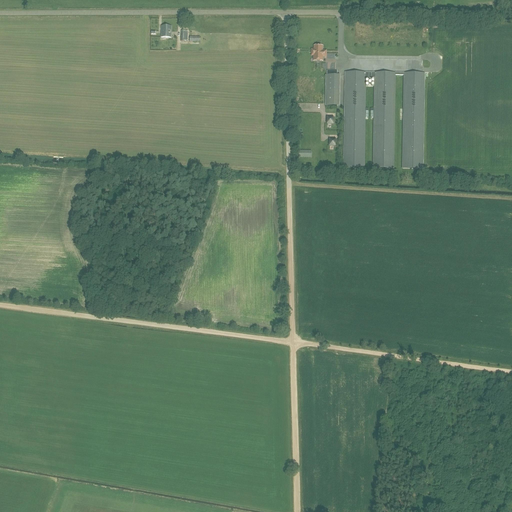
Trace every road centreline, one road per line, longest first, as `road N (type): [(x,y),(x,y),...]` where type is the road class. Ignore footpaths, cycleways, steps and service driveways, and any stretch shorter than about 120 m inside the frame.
road 1 (unclassified): [(511,15),(0,12)]
road 2 (track): [(287,13),(293,343)]
road 3 (track): [(293,343),(0,306)]
road 4 (track): [(511,371),(293,343)]
road 5 (track): [(293,343),(297,511)]
